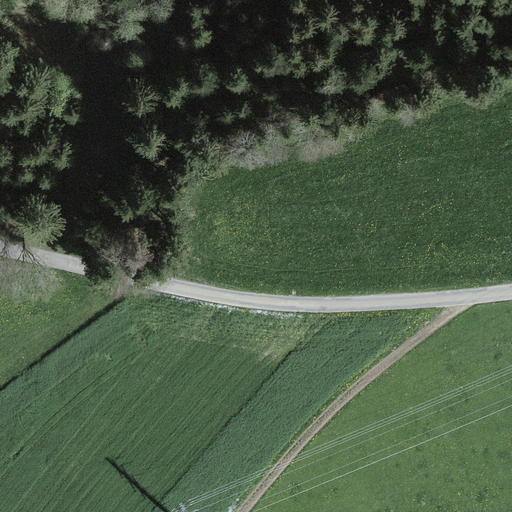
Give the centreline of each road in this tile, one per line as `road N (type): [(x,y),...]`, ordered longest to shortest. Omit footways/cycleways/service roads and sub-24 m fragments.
road 1 (track): [(0,249),(253,300),(333,304),(511,291)]
road 2 (track): [(243,511),(299,443),(469,296)]
